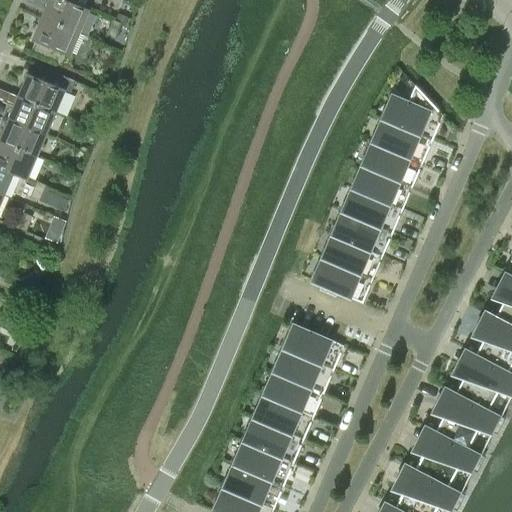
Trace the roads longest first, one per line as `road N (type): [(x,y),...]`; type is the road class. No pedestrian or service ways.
road 1 (residential): [(145,511),(204,404),(331,103),(398,0)]
road 2 (residential): [(487,116),(396,331)]
road 3 (residential): [(396,331),(317,511)]
road 4 (residential): [(344,511),(430,345)]
road 5 (residential): [(430,345),(511,187)]
